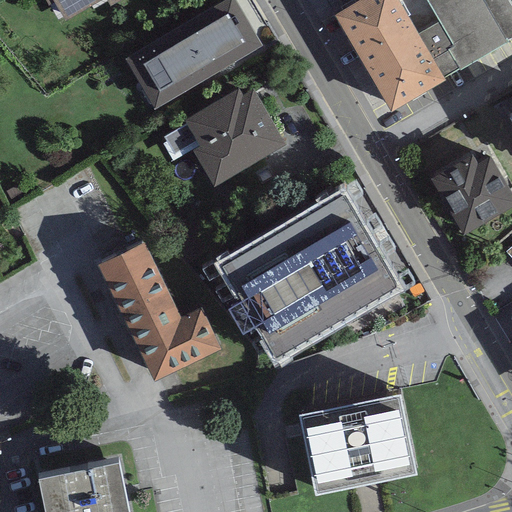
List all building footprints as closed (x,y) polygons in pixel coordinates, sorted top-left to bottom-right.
[(44,0),(49,7),(54,5),(65,24),(105,0),(110,8),(123,0),(44,0)] [(262,49),(233,0),(229,0),(124,61),(153,112),(262,49)] [(418,38),(395,0),(367,0),(334,19),(389,115),(444,83),(418,38)] [(511,39),(511,8),(507,0),(425,0),(439,24),(418,38),(444,83),(511,39)] [(242,97),(239,91),(184,123),(199,149),(193,153),(214,188),(286,148),(253,91),(242,97)] [(511,202),(511,191),(489,153),(478,160),(473,150),(431,175),(463,231),(511,202)] [(396,291),(342,201),(221,272),(275,363),(396,291)] [(144,247),(98,269),(154,384),(219,353),(200,315),(182,324),(144,247)] [(400,398),(298,418),(314,500),(416,480),(400,398)] [(127,511),(118,467),(37,484),(42,511),(127,511)]
